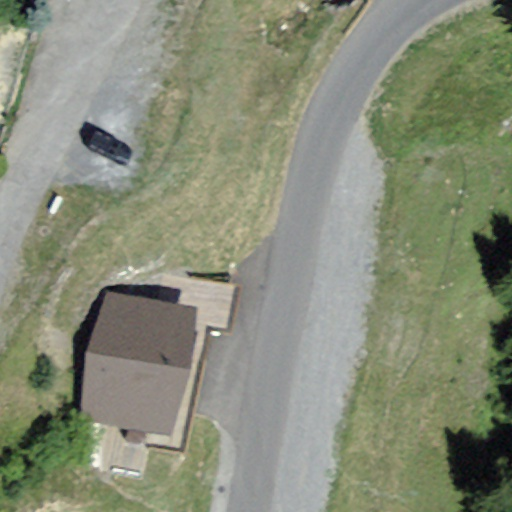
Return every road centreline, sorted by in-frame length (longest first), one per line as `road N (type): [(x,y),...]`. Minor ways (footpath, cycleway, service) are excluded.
road 1 (residential): [(416,0),(362,55),(321,139),(249,511)]
road 2 (residential): [(117,0),(65,93),(0,255)]
